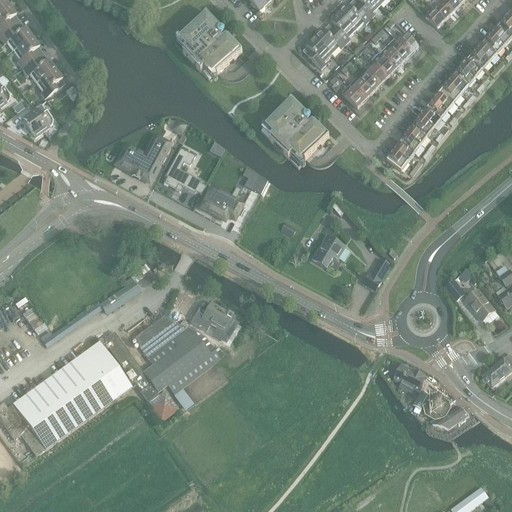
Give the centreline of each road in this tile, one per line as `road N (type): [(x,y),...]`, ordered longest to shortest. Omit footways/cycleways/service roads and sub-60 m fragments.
road 1 (secondary): [(78,204),(126,208),(356,331)]
road 2 (residential): [(367,145),(380,143),(501,0)]
road 3 (residential): [(45,164),(88,98),(19,0)]
road 4 (residential): [(367,145),(278,58)]
